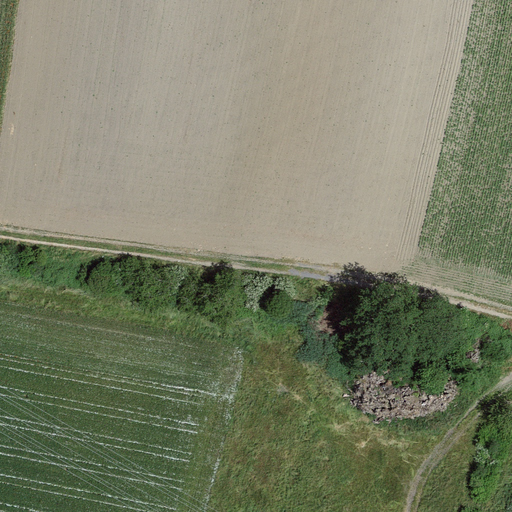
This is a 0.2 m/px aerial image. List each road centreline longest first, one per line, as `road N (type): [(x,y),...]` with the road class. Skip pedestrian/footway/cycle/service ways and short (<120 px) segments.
road 1 (track): [(511,300),(336,262),(0,213)]
road 2 (track): [(511,386),(459,428),(430,501)]
